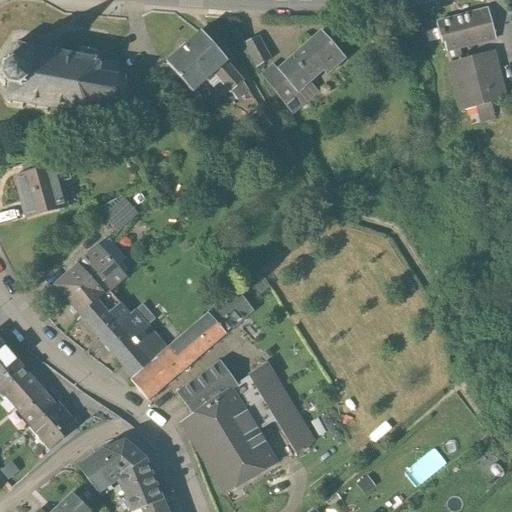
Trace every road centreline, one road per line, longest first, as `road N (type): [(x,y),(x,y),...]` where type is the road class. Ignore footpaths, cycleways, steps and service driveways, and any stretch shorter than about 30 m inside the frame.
road 1 (residential): [(0,286),(65,354),(161,426),(181,465)]
road 2 (residential): [(181,465),(120,421),(89,431),(0,505)]
